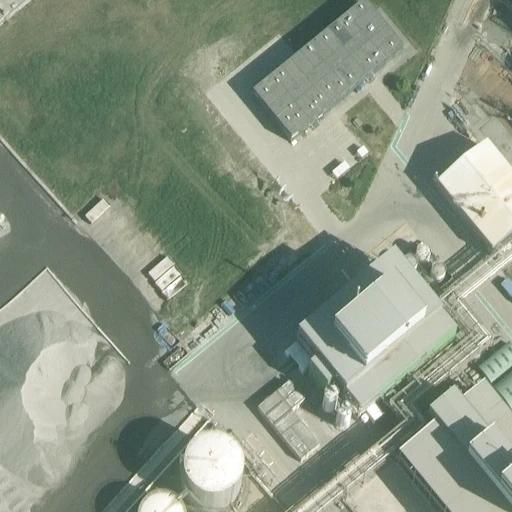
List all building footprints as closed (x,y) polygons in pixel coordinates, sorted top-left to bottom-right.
[(367,5),(255,97),(293,144),(405,51),(367,5)] [(355,167),(371,155),(366,148),(350,159),(355,167)] [(511,182),(485,151),(437,190),(494,259),(511,244),(511,182)] [(455,343),(392,266),(297,345),(317,369),(309,376),(326,397),(334,390),(360,421),(455,343)] [(511,340),(482,370),(497,384),(511,369),(511,340)] [(511,400),(511,373),(496,385),(509,403),(511,400)] [(258,410),(302,463),(321,447),(292,413),(305,402),(290,384),(258,410)] [(427,424),(435,433),(398,464),(437,511),(511,511),(511,430),(482,394),(459,413),(451,404),(427,424)] [(322,405),(323,410),(326,413),(330,413),(333,410),(334,405),(330,401),(325,401),(322,405)] [(335,421),(336,426),(339,429),(343,429),(346,426),(347,421),(344,417),(338,417),(335,421)] [(185,479),(187,488),(193,497),(202,504),(212,507),(223,505),(233,500),(240,491),(243,481),(243,472),(239,462),(233,455),(224,450),(214,448),(205,450),(197,454),(190,461),(186,469),(185,479)]
